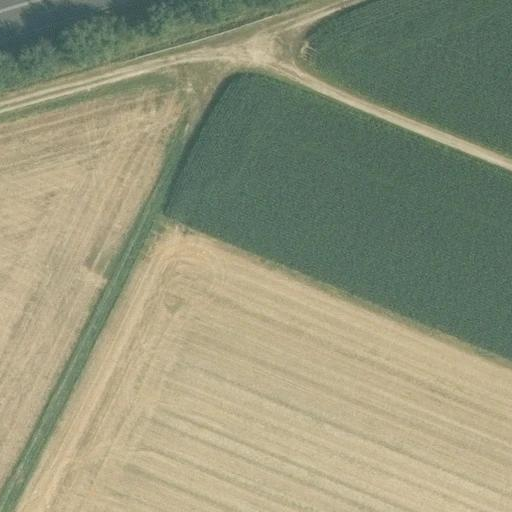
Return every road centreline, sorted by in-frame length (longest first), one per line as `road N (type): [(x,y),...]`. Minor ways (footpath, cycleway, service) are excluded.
road 1 (track): [(242,64),(22,511)]
road 2 (track): [(0,105),(351,0)]
road 3 (track): [(242,64),(511,172)]
